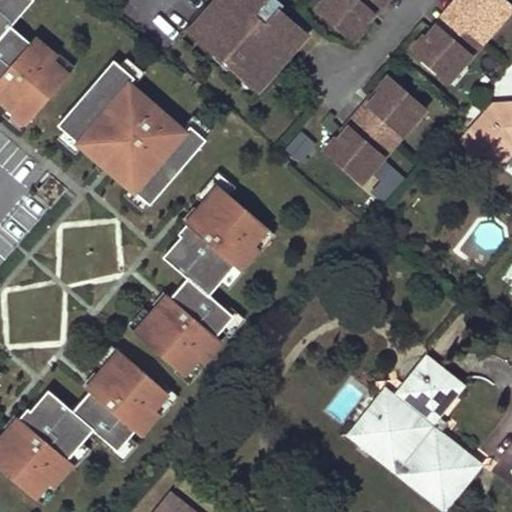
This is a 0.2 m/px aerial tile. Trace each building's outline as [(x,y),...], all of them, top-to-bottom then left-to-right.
[(0,0),(0,98),(28,123),(85,58),(69,44),(73,40),(51,21),(47,26),(28,9),(35,0),(0,0)] [(275,16),(279,12),(280,10),(281,7),(280,3),(277,0),(276,0),(270,0),(268,2),(264,6),(256,0),(226,0),(208,21),(203,27),(220,41),(216,46),(243,69),(247,64),(264,79),(269,73),(304,33),(289,21),(285,25),(275,16)] [(336,4),(332,0),(328,0),(320,9),(327,15),(336,4)] [(332,0),(336,4),(327,15),(356,40),(367,27),(365,25),(372,18),(363,10),(371,0),(332,0)] [(374,19),(390,0),(371,0),(363,10),(372,18),(374,19)] [(499,15),(509,4),(504,0),(464,0),(464,1),(473,9),(445,40),(436,33),(430,40),(427,38),(416,51),(445,77),(455,66),(462,71),(506,21),(499,15)] [(464,1),(462,0),(460,0),(434,31),(436,33),(445,40),(473,9),(464,1)] [(506,21),(511,13),(511,6),(509,4),(499,15),(506,21)] [(285,25),(289,21),(279,12),(275,16),(285,25)] [(190,33),(194,37),(203,27),(208,21),(204,17),(190,33)] [(365,25),(367,27),(374,19),(372,18),(365,25)] [(216,46),(220,41),(203,27),(194,37),(211,52),(216,46)] [(436,33),(434,31),(427,38),(430,40),(436,33)] [(238,75),(243,69),(216,46),(211,52),(238,75)] [(113,61),(58,127),(79,144),(85,137),(107,156),(102,162),(114,172),(119,166),(141,185),(136,191),(152,205),(207,139),(191,125),(186,132),(129,84),(134,78),(113,61)] [(255,89),(264,79),(247,64),(243,69),(238,75),(255,89)] [(445,77),(452,83),(462,71),(455,66),(445,77)] [(264,79),(255,89),(259,93),(273,77),(269,73),(264,79)] [(411,116),(421,105),(391,79),(380,92),(382,94),(376,102),(385,110),(357,142),(348,134),(342,141),(339,139),(328,153),(358,178),(367,167),(374,172),(418,122),(411,116)] [(373,100),(376,102),(382,94),(380,92),(373,100)] [(357,142),(385,110),(376,102),(373,100),(346,132),(348,134),(357,142)] [(494,104),(462,141),(480,157),(485,151),(500,165),(511,152),(511,103),(511,111),(502,111),(494,104)] [(511,103),(494,104),(502,111),(511,111),(511,103)] [(411,116),(418,122),(428,110),(421,105),(411,116)] [(287,147),(303,159),(317,140),(301,129),(287,147)] [(346,132),(339,139),(342,141),(348,134),(346,132)] [(364,184),(364,183),(374,172),(367,167),(358,178),(364,184)] [(170,296),(138,333),(186,373),(200,358),(204,362),(223,341),(218,337),(236,315),(211,295),(237,265),(241,269),(260,248),(255,244),(269,227),(221,186),(180,234),(182,236),(165,257),(189,278),(172,297),(170,296)] [(29,408),(0,441),(0,464),(37,496),(50,481),(55,485),(73,463),(69,459),(94,430),(119,451),(137,430),(141,434),(160,413),(155,409),(169,393),(121,351),(89,389),(91,391),(74,411),(50,389),(32,410),(29,408)] [(386,397),(357,434),(432,492),(436,488),(451,499),(465,482),(467,484),(478,470),(465,459),(468,456),(453,445),(450,447),(439,438),(438,433),(432,428),(428,425),(423,426),(415,420),(425,408),(439,419),(452,402),(447,399),(456,387),(427,364),(395,404),(386,397)] [(425,408),(415,420),(423,426),(428,425),(432,428),(439,419),(425,408)] [(153,511),(197,511),(171,491),(153,511)]
